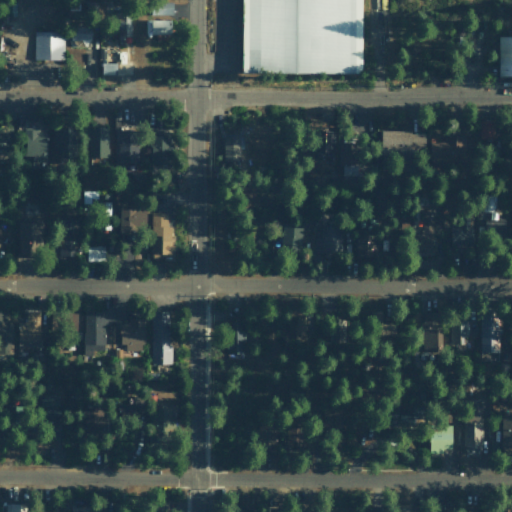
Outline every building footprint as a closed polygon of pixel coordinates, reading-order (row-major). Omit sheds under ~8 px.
[(240,0),(240,73),(359,74),(360,0),(240,0)] [(171,3),(152,3),(151,14),(171,15),(171,3)] [(161,35),(161,27),(169,27),(169,19),(144,20),(145,35),(161,35)] [(89,40),(90,27),(70,27),(70,39),(89,40)] [(33,59),(62,60),(63,32),(33,31),(33,59)] [(511,36),(498,36),(497,77),(511,76),(511,36)] [(101,74),(115,75),(115,63),(101,63),(101,74)] [(479,120),(478,138),(493,139),(493,121),(479,120)] [(0,160),(7,160),(8,128),(0,127),(0,160)] [(73,158),(73,127),(54,127),(54,158),(73,158)] [(85,127),(85,158),(107,158),(106,127),(85,127)] [(23,129),(24,156),(45,155),(44,129),(23,129)] [(117,130),(116,162),(136,163),(137,130),(117,130)] [(315,152),(333,153),(334,131),(316,130),(315,152)] [(424,131),(380,131),(380,146),(391,146),(391,160),(407,160),(407,152),(424,152),(424,131)] [(169,132),(149,132),(148,164),(168,164),(169,132)] [(428,142),(429,166),(463,166),(462,135),(443,136),(443,142),(428,142)] [(117,233),(143,234),(145,205),(119,204),(117,233)] [(412,252),(433,251),(432,231),(437,231),(436,209),(419,210),(421,233),(411,234),(412,252)] [(169,212),(149,213),(150,259),(170,258),(169,212)] [(75,218),(57,218),(56,257),(74,257),(75,218)] [(502,219),(483,218),(483,236),(501,236),(502,219)] [(17,219),(16,239),(38,240),(39,220),(17,219)] [(280,246),(300,247),(301,227),(281,226),(280,246)] [(313,237),(313,252),(339,252),(339,226),(319,227),(319,237),(313,237)] [(373,235),(355,235),(355,258),(373,258),(373,235)] [(86,262),(103,261),(103,246),(85,246),(86,262)] [(5,310),(0,310),(0,352),(12,353),(11,321),(5,322),(5,310)] [(103,312),(83,311),(82,351),(103,351),(103,312)] [(381,311),(369,311),(368,336),(393,337),(394,323),(381,323),(381,311)] [(39,312),(25,312),(25,322),(18,322),(17,347),(38,348),(39,312)] [(76,327),(76,312),(65,312),(65,327),(76,327)] [(149,364),(167,364),(168,312),(150,312),(149,364)] [(438,312),(419,312),(420,352),(439,352),(438,312)] [(497,314),(478,314),(479,352),(498,352),(497,314)] [(304,318),(293,319),(294,338),(304,338),(304,318)] [(118,320),(117,349),(143,349),(143,320),(118,320)] [(448,344),(465,344),(466,321),(449,320),(448,344)] [(243,354),(243,322),(224,322),(224,354),(243,354)] [(39,406),(44,406),(44,421),(60,420),(59,393),(39,393),(39,406)] [(340,431),(341,406),(322,405),(321,430),(340,431)] [(173,407),(152,406),(152,422),(172,423),(173,407)] [(463,453),(479,453),(480,411),(463,411),(463,453)] [(511,450),(511,413),(501,413),(500,450),(511,450)] [(273,420),(257,420),(256,448),(273,449),(273,420)] [(304,445),(305,422),(285,421),(284,444),(304,445)] [(428,450),(451,450),(450,424),(428,424),(428,450)] [(7,502),(6,511),(27,511),(28,502),(7,502)]
